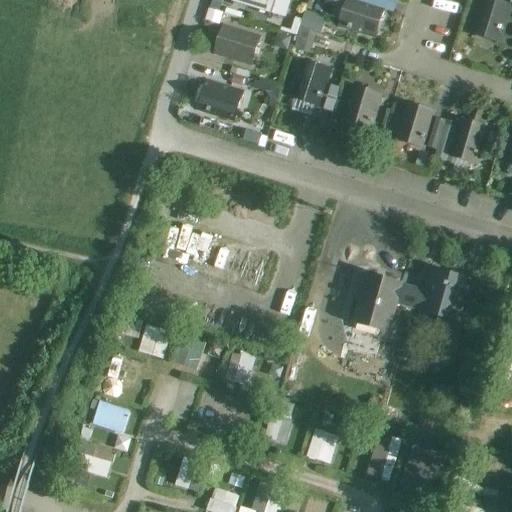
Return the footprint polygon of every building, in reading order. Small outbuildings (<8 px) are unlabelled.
[(234,0),(234,1),(269,12),(269,13),(280,17),(285,15),(290,0),(234,0)] [(324,0),(323,4),(342,10),(344,0),(324,0)] [(383,11),(347,0),(344,0),(342,10),(336,26),(375,38),(383,11)] [(347,0),(383,11),(392,14),(396,0),(395,0),(347,0)] [(510,5),(495,0),(483,0),(472,35),(497,43),(510,5)] [(307,12),(302,29),(320,35),(326,18),(307,12)] [(259,40),(222,28),(213,56),(251,68),(259,40)] [(301,31),(295,50),(311,54),(315,36),(301,31)] [(330,70),(303,61),(291,99),(318,108),(330,70)] [(244,84),(248,71),(233,67),(229,80),(244,84)] [(249,91),(275,102),(281,87),(255,77),(249,91)] [(242,95),(203,83),(195,110),(234,122),(242,95)] [(382,95),(354,86),(342,123),(369,132),(382,95)] [(436,110),(407,101),(395,139),(423,148),(436,110)] [(487,128),(461,119),(457,130),(448,155),(475,165),(487,128)] [(439,150),(446,126),(436,123),(428,147),(439,150)] [(448,155),(457,130),(446,126),(439,150),(435,164),(444,167),(448,155)] [(418,153),(414,165),(428,169),(432,157),(418,153)] [(175,258),(215,262),(217,241),(176,238),(175,258)] [(472,284),(438,274),(432,295),(427,311),(427,312),(461,322),(461,321),(459,320),(464,301),(467,302),(472,284)] [(406,286),(368,276),(356,321),(394,331),(397,320),(402,304),(406,288),(406,286)] [(432,295),(406,288),(402,304),(427,311),(432,295)] [(414,324),(397,320),(394,331),(411,335),(414,324)] [(137,351),(163,359),(171,331),(145,324),(137,351)] [(182,337),(176,364),(197,369),(203,342),(182,337)] [(134,385),(142,360),(111,352),(104,377),(134,385)] [(91,423),(122,433),(130,410),(99,400),(91,423)] [(509,434),(511,421),(511,412),(485,407),(481,428),(509,434)] [(313,429),(307,458),(332,463),(338,434),(313,429)] [(365,474),(387,482),(401,442),(392,438),(389,447),(377,443),(365,474)] [(77,468),(109,474),(113,451),(82,445),(77,468)] [(496,477),(502,459),(488,454),(481,472),(496,477)] [(175,485),(190,489),(197,460),(182,456),(175,485)] [(251,509),(260,511),(276,511),(285,489),(260,481),(251,509)] [(211,511),(234,511),(240,495),(214,487),(207,510),(211,511)] [(329,511),(333,500),(321,497),(317,511),(329,511)]
